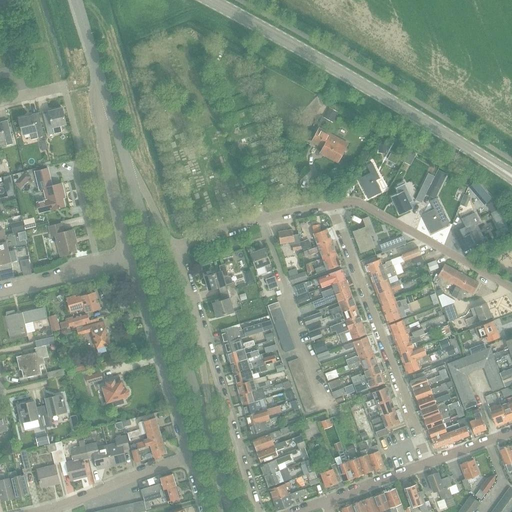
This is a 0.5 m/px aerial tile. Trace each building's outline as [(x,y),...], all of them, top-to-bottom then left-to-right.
[(47,95),(38,97),(41,106),(49,104),(47,95)] [(62,108),(43,113),(48,136),(62,132),(60,126),(66,124),(62,108)] [(44,136),(39,114),(19,119),(23,135),(29,133),(31,140),(44,136)] [(8,122),(0,123),(0,147),(13,144),(8,122)] [(319,128),(312,142),(323,148),(321,152),(337,161),(344,147),(329,139),(331,135),(319,128)] [(48,150),(45,141),(39,142),(42,151),(48,150)] [(410,152),(407,157),(412,160),(415,154),(410,152)] [(368,198),(381,192),(376,180),(380,178),(372,163),(367,166),(371,174),(359,180),(368,198)] [(35,172),(38,181),(40,190),(44,189),(47,201),(38,203),(40,212),(64,206),(61,194),(64,193),(61,184),(52,186),(47,169),(35,172)] [(438,170),(431,184),(440,188),(447,174),(438,170)] [(25,172),(15,184),(21,190),(31,178),(25,172)] [(10,177),(3,178),(8,197),(8,199),(15,197),(10,177)] [(469,187),(484,205),(491,199),(476,181),(469,187)] [(398,194),(391,197),(400,215),(412,209),(409,203),(413,201),(405,184),(404,184),(403,182),(398,185),(399,187),(396,188),(398,194)] [(423,185),(416,200),(421,203),(429,187),(423,185)] [(466,207),(471,196),(465,193),(461,204),(466,207)] [(434,209),(422,215),(431,234),(448,225),(449,222),(438,199),(435,200),(430,202),(434,209)] [(495,201),(488,205),(491,212),(498,208),(495,201)] [(501,218),(497,210),(491,213),(495,221),(501,218)] [(466,227),(454,233),(463,251),(482,242),(473,225),(479,222),(474,213),(462,219),(466,227)] [(370,235),(374,233),(369,218),(364,220),(367,228),(354,233),(361,252),(374,247),(370,235)] [(34,219),(24,222),(26,230),(36,228),(34,219)] [(23,222),(11,225),(13,234),(25,231),(23,222)] [(61,224),(49,227),(52,236),(56,235),(61,256),(76,252),(73,240),(75,239),(73,230),(63,233),(61,224)] [(318,224),(311,225),(312,232),(319,231),(318,224)] [(319,246),(332,241),(328,229),(314,234),(319,246)] [(281,244),(289,242),(290,245),(292,245),(293,250),(300,249),(298,233),(294,234),(293,230),(279,232),(281,244)] [(5,236),(0,236),(0,253),(9,252),(5,236)] [(320,251),(323,258),(336,253),(332,241),(319,246),(304,252),(305,257),(320,251)] [(390,250),(388,242),(380,245),(383,253),(390,250)] [(404,261),(411,259),(413,264),(423,261),(421,255),(418,248),(401,254),(404,261)] [(267,273),(273,271),(265,249),(251,254),(256,268),(265,265),(267,273)] [(9,252),(0,253),(0,271),(13,268),(9,252)] [(316,269),(317,274),(341,265),(336,253),(323,258),(326,268),(324,269),(323,266),(316,269)] [(385,262),(382,263),(380,260),(366,265),(370,275),(393,266),(391,258),(384,261),(385,262)] [(436,260),(429,262),(432,269),(439,267),(436,260)] [(28,261),(21,262),(24,276),(31,274),(28,261)] [(218,287),(220,294),(236,290),(234,282),(232,282),(231,276),(229,277),(225,264),(219,266),(221,272),(205,276),(209,290),(218,287)] [(445,264),(438,275),(450,282),(456,271),(445,264)] [(370,275),(374,284),(388,279),(387,279),(397,275),(393,266),(370,275)] [(343,269),(319,278),(323,288),(332,284),(346,279),(343,269)] [(468,277),(456,271),(450,282),(457,286),(454,291),(451,296),(456,298),(468,277)] [(289,277),(292,285),(307,280),(304,272),(289,277)] [(269,290),(279,287),(275,277),(266,280),(269,290)] [(479,284),(468,277),(456,298),(460,300),(463,296),(462,295),(465,290),(473,295),(479,284)] [(333,288),(321,292),(323,298),(335,293),(350,288),(346,279),(332,284),(333,288)] [(377,294),(391,289),(388,279),(374,284),(377,294)] [(296,294),(305,291),(303,283),(294,287),(296,294)] [(339,303),(353,297),(350,288),(335,293),(323,298),(325,303),(337,299),(339,303)] [(377,294),(381,304),(395,298),(391,289),(377,294)] [(238,296),(236,290),(220,294),(222,300),(213,303),(217,317),(234,312),(230,299),(238,296)] [(70,312),(85,308),(86,313),(100,309),(95,293),(75,299),(75,297),(67,299),(70,312)] [(306,294),(298,297),(300,303),(308,300),(306,294)] [(455,301),(443,294),(438,296),(442,307),(443,307),(453,303),(455,301)] [(333,316),(357,307),(353,297),(339,303),(340,306),(331,310),(333,316)] [(396,301),(395,298),(381,304),(384,313),(398,308),(398,307),(407,304),(405,298),(396,301)] [(269,306),(271,311),(281,308),(279,302),(269,306)] [(453,303),(443,307),(444,307),(445,312),(455,308),(454,303),(453,303)] [(465,320),(468,326),(492,317),(486,303),(470,309),(473,317),(465,320)] [(6,313),(12,339),(13,339),(28,336),(25,324),(47,318),(45,306),(44,306),(43,306),(36,307),(37,309),(16,314),(15,311),(14,310),(7,312),(6,312),(6,313)] [(342,323),(360,316),(357,307),(333,316),(334,319),(344,316),(345,318),(341,320),(342,323)] [(273,317),(283,314),(281,308),(271,311),(273,317)] [(384,313),(388,323),(402,318),(398,308),(384,313)] [(445,312),(447,317),(457,313),(455,308),(445,312)] [(65,318),(67,326),(88,320),(86,313),(73,318),(72,316),(65,318)] [(306,325),(323,319),(321,313),(304,319),(306,325)] [(459,318),(457,313),(447,317),(449,322),(459,318)] [(48,316),(52,330),(60,328),(56,314),(48,316)] [(273,317),(275,325),(286,321),(283,314),(273,317)] [(345,332),(349,330),(363,325),(360,316),(342,323),(330,327),(332,333),(338,330),(339,334),(345,332)] [(389,325),(393,336),(407,330),(405,325),(414,322),(412,317),(389,325)] [(320,320),(306,326),(309,333),(322,328),(320,320)] [(277,330),(288,327),(286,321),(275,325),(277,330)] [(489,342),(499,338),(497,332),(498,332),(493,321),(469,330),(471,335),(477,332),(480,339),(487,336),(489,342)] [(104,322),(90,326),(77,330),(78,336),(92,332),(98,354),(107,352),(106,347),(108,347),(107,345),(110,344),(104,322)] [(363,325),(349,330),(353,340),(367,334),(363,325)] [(240,327),(221,333),(225,343),(241,338),(247,337),(245,331),(240,333),(239,332),(242,331),(240,327)] [(277,330),(279,336),(290,332),(288,327),(277,330)] [(413,338),(424,334),(422,328),(411,332),(413,338)] [(410,340),(407,330),(393,336),(396,345),(410,340)] [(312,342),(323,337),(321,331),(309,335),(312,342)] [(281,341),(292,338),(290,332),(279,336),(281,341)] [(345,332),(339,334),(343,343),(348,341),(345,332)] [(396,345),(400,355),(414,349),(412,344),(421,341),(420,336),(410,340),(396,345)] [(37,347),(46,345),(55,343),(54,337),(35,341),(37,347)] [(355,345),(357,351),(371,346),(368,337),(344,346),(345,350),(353,347),(355,345)] [(225,343),(228,354),(244,349),(255,345),(253,340),(243,343),(241,338),(225,343)] [(281,341),(283,347),(294,343),(292,338),(281,341)] [(504,351),(493,355),(495,360),(511,353),(511,339),(507,341),(509,348),(503,350),(504,351)] [(264,344),(267,352),(278,349),(276,340),(264,344)] [(447,341),(439,345),(441,350),(445,349),(449,347),(447,341)] [(324,342),(314,346),(317,354),(327,350),(324,342)] [(294,343),(283,347),(285,353),(296,349),(294,343)] [(449,347),(445,349),(448,358),(460,354),(456,344),(449,347)] [(46,345),(37,347),(35,348),(36,352),(17,357),(19,365),(20,365),(22,371),(22,370),(24,378),(41,374),(39,365),(45,364),(44,358),(48,357),(46,345)] [(375,355),(371,346),(357,351),(361,360),(375,355)] [(414,349),(400,355),(404,365),(418,359),(427,356),(425,351),(423,346),(414,349)] [(478,370),(484,368),(490,348),(472,355),(478,370)] [(484,368),(486,374),(499,369),(497,365),(495,360),(493,355),(490,348),(484,368)] [(231,364),(247,359),(260,355),(258,351),(248,354),(248,355),(246,355),(244,349),(228,354),(231,364)] [(328,350),(317,355),(319,361),(330,357),(328,350)] [(511,353),(495,360),(497,365),(507,361),(510,368),(511,367),(511,353)] [(263,358),(265,365),(277,362),(274,354),(263,358)] [(363,365),(364,370),(378,364),(375,355),(361,360),(344,367),(346,370),(349,369),(350,370),(363,365)] [(478,370),(472,355),(466,357),(472,373),(478,370)] [(427,356),(418,359),(404,365),(407,374),(421,369),(419,364),(429,360),(427,356)] [(466,357),(448,364),(466,375),(472,373),(466,357)] [(289,362),(291,368),(301,364),(299,358),(289,362)] [(234,375),(252,369),(252,367),(250,368),(247,359),(231,364),(234,375)] [(337,359),(325,362),(329,374),(341,370),(337,359)] [(282,363),(275,365),(277,371),(284,369),(282,363)] [(291,368),(293,374),(303,370),(301,364),(291,368)] [(378,364),(364,370),(366,374),(362,376),(361,373),(351,377),(354,384),(353,384),(354,384),(382,373),(378,364)] [(448,364),(456,385),(468,381),(466,375),(448,364)] [(237,384),(237,385),(253,380),(252,375),(261,372),(259,367),(252,369),(234,375),(237,384)] [(63,369),(51,372),(47,373),(48,379),(65,375),(63,369)] [(499,369),(486,374),(489,380),(501,375),(500,374),(499,369)] [(511,385),(511,384),(511,369),(500,374),(501,375),(503,381),(505,387),(506,387),(511,385)] [(303,370),(293,374),(295,380),(305,376),(303,370)] [(445,370),(439,372),(440,375),(442,381),(448,378),(445,370)] [(85,376),(88,384),(103,379),(100,372),(85,376)] [(382,373),(354,384),(356,390),(366,386),(365,384),(369,383),(371,388),(385,383),(382,373)] [(414,391),(429,385),(442,381),(440,375),(427,380),(426,375),(410,381),(414,391)] [(489,380),(491,386),(503,381),(501,375),(489,380)] [(295,380),(297,386),(307,382),(305,376),(295,380)] [(253,380),(237,385),(240,395),(263,389),(262,387),(270,385),(268,379),(254,383),(253,380)] [(331,389),(342,385),(339,379),(328,383),(331,389)] [(120,382),(115,384),(114,380),(106,382),(106,383),(97,385),(99,390),(102,389),(103,393),(104,393),(107,402),(113,401),(114,406),(123,403),(122,398),(126,397),(125,396),(127,395),(128,392),(127,390),(123,389),(121,383),(120,382)] [(468,381),(456,385),(458,391),(470,387),(468,381)] [(505,387),(503,381),(491,386),(493,392),(501,388),(505,387)] [(299,391),(309,388),(307,382),(297,386),(299,391)] [(429,385),(414,391),(417,401),(433,395),(433,394),(448,389),(446,384),(431,390),(429,385)] [(366,404),(367,409),(369,408),(391,400),(387,387),(373,392),(377,402),(374,403),(373,401),(366,404)] [(458,391),(460,397),(472,393),(470,387),(458,391)] [(505,398),(509,396),(506,387),(505,387),(501,388),(505,398)] [(299,391),(301,397),(311,393),(309,388),(299,391)] [(334,399),(346,394),(343,388),(331,393),(334,399)] [(240,395),(243,405),(264,399),(264,398),(266,397),(263,389),(240,395)] [(292,391),(286,392),(288,399),(294,397),(292,391)] [(311,393),(301,397),(303,403),(313,399),(311,393)] [(475,399),(472,393),(460,397),(463,403),(475,399)] [(42,409),(46,427),(53,426),(50,416),(67,412),(62,395),(46,399),(48,407),(42,409)] [(417,401),(421,410),(440,403),(438,398),(434,399),(433,395),(417,401)] [(488,404),(493,402),(491,395),(485,397),(488,404)] [(501,406),(502,408),(507,422),(511,420),(511,402),(510,398),(508,399),(509,403),(501,406)] [(264,399),(243,405),(246,416),(267,409),(267,408),(264,399)] [(303,403),(305,408),(315,405),(313,399),(303,403)] [(477,405),(475,399),(463,403),(465,409),(477,405)] [(391,400),(369,408),(371,413),(376,411),(375,408),(378,407),(382,417),(396,412),(391,400)] [(46,427),(42,409),(36,410),(34,401),(18,405),(22,423),(38,419),(40,429),(46,427)] [(440,403),(421,410),(425,420),(447,411),(460,407),(458,402),(445,406),(444,402),(440,403)] [(246,416),(249,426),(266,421),(272,419),(271,418),(269,418),(268,414),(281,411),(279,404),(267,408),(267,409),(246,416)] [(315,405),(305,408),(307,414),(317,411),(315,405)] [(502,408),(491,412),(496,426),(507,422),(502,408)] [(425,420),(428,430),(444,424),(443,424),(451,421),(447,411),(425,420)] [(474,434),(487,429),(480,411),(471,414),(474,420),(470,422),(474,434)] [(386,429),(376,433),(378,438),(389,434),(387,429),(400,424),(396,412),(382,417),(372,421),(373,425),(384,421),(386,429)] [(76,415),(70,416),(74,430),(80,428),(76,415)] [(155,418),(143,421),(138,423),(140,430),(128,434),(129,438),(129,439),(147,433),(159,429),(155,418)] [(428,430),(432,440),(449,433),(466,427),(466,426),(468,426),(465,418),(457,421),(458,423),(445,428),(444,424),(428,430)] [(266,421),(249,426),(252,435),(270,429),(269,427),(268,428),(267,425),(273,424),(272,419),(266,421)] [(324,429),(332,426),(329,419),(321,422),(324,429)] [(469,436),(466,427),(449,433),(452,442),(469,436)] [(132,450),(150,445),(163,441),(159,429),(147,433),(149,438),(144,440),(145,441),(130,445),(132,450)] [(277,432),(254,440),(253,441),(257,452),(275,446),(272,439),(279,437),(277,432)] [(435,449),(452,442),(449,433),(432,440),(435,449)] [(47,434),(36,437),(38,446),(50,444),(47,434)] [(302,435),(295,438),(299,449),(306,447),(302,435)] [(107,446),(112,466),(127,463),(124,450),(129,449),(126,436),(115,439),(117,443),(107,446)] [(342,436),(336,437),(339,447),(344,445),(342,436)] [(385,467),(379,451),(377,446),(373,447),(370,440),(363,442),(366,450),(374,471),(385,467)] [(140,455),(152,451),(154,457),(166,453),(163,441),(150,445),(132,450),(135,463),(141,461),(140,455)] [(286,441),(276,445),(275,446),(257,452),(261,463),(278,457),(276,451),(284,448),(283,447),(287,445),(286,441)] [(361,452),(363,457),(358,458),(364,475),(374,471),(366,450),(363,442),(363,441),(358,442),(362,451),(361,452)] [(61,442),(56,443),(60,462),(66,461),(61,442)] [(55,464),(60,462),(56,443),(47,445),(48,453),(52,452),(55,464)] [(97,470),(112,466),(107,446),(98,448),(96,443),(86,446),(89,458),(94,457),(97,470)] [(89,458),(86,446),(71,450),(73,461),(67,463),(71,480),(87,476),(83,460),(89,458)] [(506,465),(507,468),(508,472),(511,470),(511,468),(510,464),(511,462),(511,449),(511,446),(500,450),(506,465)] [(305,448),(301,449),(305,460),(309,459),(305,448)] [(26,450),(20,452),(24,469),(31,468),(26,450)] [(337,466),(343,481),(343,482),(354,478),(347,460),(344,450),(339,452),(340,456),(334,458),(337,464),(337,466)] [(261,466),(265,476),(281,470),(280,468),(279,469),(277,465),(292,460),(290,454),(261,466)] [(364,475),(358,458),(350,461),(350,459),(347,460),(354,478),(364,475)] [(314,470),(310,459),(304,462),(308,472),(314,470)] [(473,460),(461,464),(466,479),(462,481),(465,490),(471,488),(469,483),(476,481),(475,479),(480,477),(473,460)] [(343,481),(337,466),(337,464),(331,466),(332,469),(326,471),(324,466),(320,468),(322,473),(321,473),(326,488),(343,481)] [(59,483),(55,466),(37,470),(42,487),(59,483)] [(281,470),(265,476),(269,487),(289,479),(287,475),(282,477),(280,473),(282,472),(281,470)] [(9,472),(11,478),(15,498),(29,494),(24,475),(17,477),(16,471),(9,472)] [(317,478),(315,472),(306,475),(310,486),(319,482),(317,477),(317,478)] [(0,493),(2,501),(15,498),(11,478),(5,480),(3,473),(0,474),(0,493)] [(448,477),(441,479),(438,473),(427,477),(433,493),(439,491),(442,500),(452,496),(448,487),(451,486),(448,477)] [(141,490),(143,496),(164,489),(176,486),(173,474),(160,478),(162,483),(141,490)] [(457,478),(450,481),(453,488),(460,485),(457,478)] [(495,478),(488,479),(479,491),(485,495),(494,483),(495,478)] [(294,480),(269,489),(273,500),(290,494),(289,492),(287,493),(285,486),(290,484),(290,486),(296,484),(294,480)] [(416,485),(404,489),(411,508),(419,505),(421,511),(425,511),(428,511),(423,497),(425,496),(423,491),(419,492),(416,485)] [(143,496),(144,501),(145,502),(166,496),(167,501),(180,498),(176,486),(164,489),(143,496)] [(290,494),(273,500),(277,511),(292,505),(290,499),(305,494),(304,489),(290,494)] [(397,511),(396,508),(395,506),(401,504),(395,489),(385,493),(391,510),(391,511),(397,511)] [(391,511),(391,510),(385,493),(374,497),(379,511),(382,511),(385,511),(391,511)] [(502,498),(511,504),(511,497),(506,493),(502,498)] [(458,511),(457,511),(473,511),(480,503),(469,495),(458,511)] [(379,511),(374,497),(363,501),(367,511),(379,511)] [(452,498),(445,501),(447,508),(455,505),(452,498)] [(511,504),(502,498),(499,503),(510,511),(511,508),(511,504)] [(367,511),(363,501),(353,505),(355,511),(367,511)] [(495,507),(501,511),(509,511),(510,511),(499,503),(495,507)]
